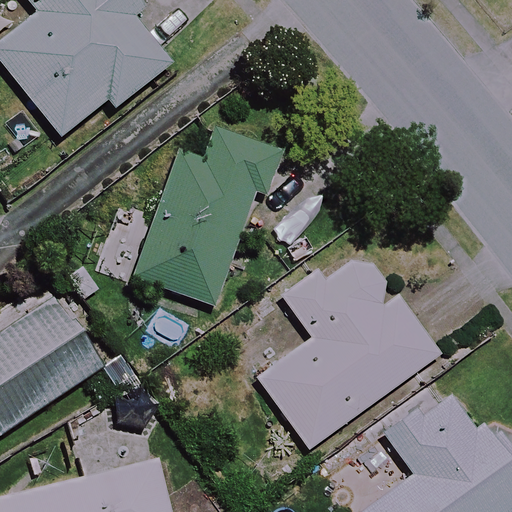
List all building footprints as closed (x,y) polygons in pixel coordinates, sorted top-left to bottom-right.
[(11,0),(5,5),(21,26),(0,42),(0,69),(52,140),(104,102),(109,110),(165,69),(126,16),(134,10),(126,0),(11,0)] [(171,157),(127,279),(209,309),(251,194),(264,198),(279,156),(207,130),(194,166),(171,157)] [(434,358),(352,244),(276,298),(312,347),(257,387),(303,452),(434,358)] [(0,430),(92,367),(26,273),(0,290),(0,430)] [(472,439),(438,391),(379,434),(411,477),(362,511),(506,511),(511,508),(511,466),(485,430),(472,439)] [(163,511),(152,464),(0,500),(0,511),(163,511)]
